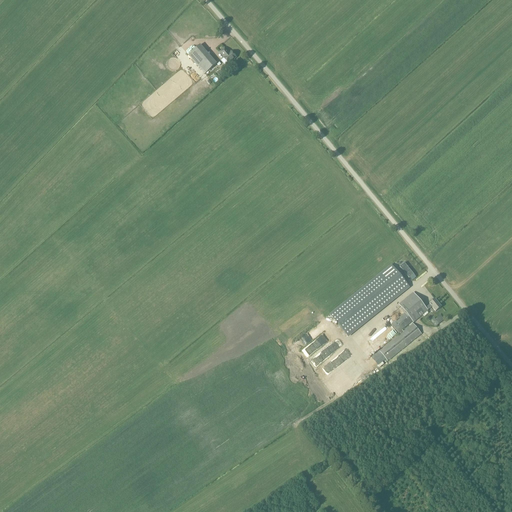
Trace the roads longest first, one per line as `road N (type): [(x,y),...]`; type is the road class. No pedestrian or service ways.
road 1 (unclassified): [(511,364),(205,0)]
road 2 (track): [(374,511),(365,499),(435,432),(469,473),(501,446),(511,448)]
